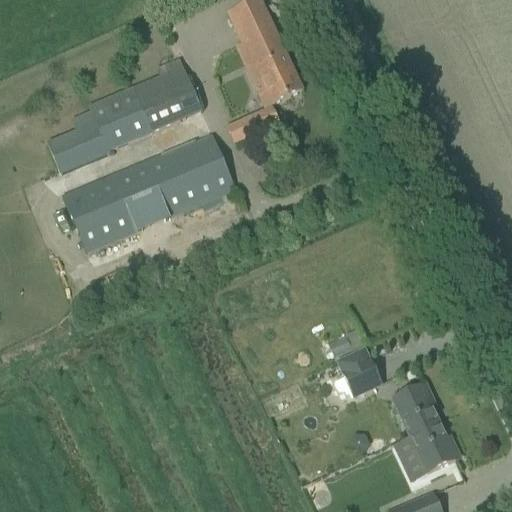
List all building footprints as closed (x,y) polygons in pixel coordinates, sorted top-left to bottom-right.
[(260,4),(228,19),(254,74),(249,76),(266,112),(271,109),(303,94),(260,4)] [(47,148),(59,178),(108,157),(107,153),(182,122),(201,114),(179,64),(157,73),(160,80),(133,90),(141,110),(95,127),(47,148)] [(133,90),(87,107),(95,127),(141,110),(133,90)] [(227,131),(234,147),(264,133),(256,117),(227,131)] [(63,201),(87,259),(235,195),(211,138),(63,201)] [(252,145),(244,149),(248,161),(257,157),(252,145)] [(345,340),(327,349),(334,362),(351,354),(345,340)] [(337,366),(354,402),(381,389),(361,352),(337,366)] [(393,404),(410,441),(438,427),(421,391),(393,404)] [(410,441),(427,478),(456,464),(438,427),(410,441)] [(461,478),(453,482),(456,489),(464,485),(461,478)] [(400,511),(438,511),(433,498),(400,511)]
